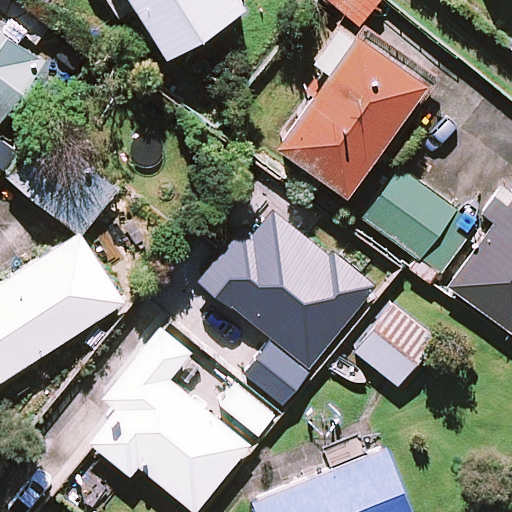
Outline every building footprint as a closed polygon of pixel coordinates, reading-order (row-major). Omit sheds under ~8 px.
[(240,0),(112,0),(116,5),(123,0),(139,0),(169,46),(240,0)] [(373,0),(335,0),(360,18),(373,0)] [(427,73),(344,13),(317,51),(332,62),(279,137),(347,185),(427,73)] [(0,118),(46,58),(0,22),(0,118)] [(0,136),(0,160),(11,169),(79,228),(118,182),(50,124),(32,144),(10,125),(0,136)] [(458,206),(399,165),(364,215),(423,256),(458,206)] [(300,202),(256,168),(197,242),(240,277),(300,202)] [(511,183),(505,179),(483,210),(495,218),(449,281),(511,326),(511,183)] [(0,375),(123,295),(79,228),(0,280),(0,375)] [(434,335),(392,301),(356,347),(398,381),(434,335)] [(192,348),(159,323),(105,391),(119,402),(91,436),(132,469),(140,459),(196,504),(250,437),(226,418),(171,374),(192,348)] [(414,511),(386,442),(255,494),(262,511),(414,511)] [(119,511),(131,498),(80,460),(44,508),(49,511),(119,511)]
